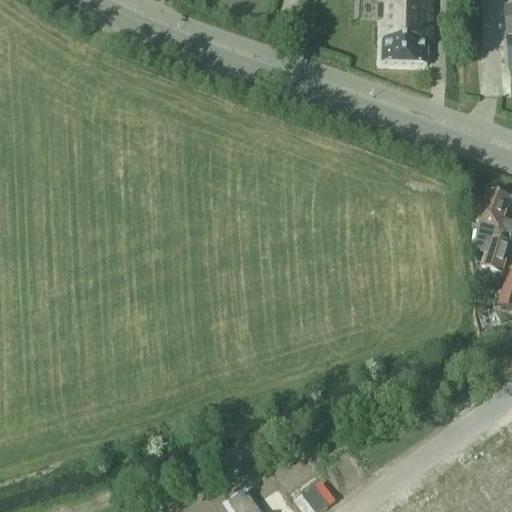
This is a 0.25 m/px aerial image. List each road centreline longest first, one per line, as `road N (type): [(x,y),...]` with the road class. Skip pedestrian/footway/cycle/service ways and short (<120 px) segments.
road 1 (tertiary): [(511,160),(190,47),(88,0)]
road 2 (residential): [(353,511),(511,396)]
